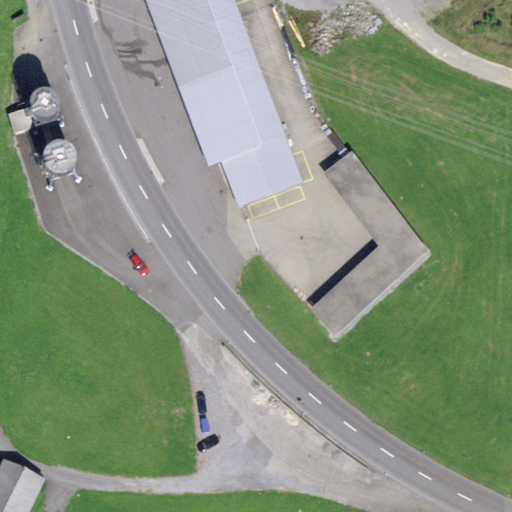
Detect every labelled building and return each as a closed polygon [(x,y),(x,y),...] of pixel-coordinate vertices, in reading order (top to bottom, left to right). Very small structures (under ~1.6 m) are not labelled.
[(229,0),(144,0),(208,174),(224,168),(238,206),(298,184),(229,0)] [(43,133),(49,133),(54,132),(59,129),(62,124),(64,119),(64,113),(62,107),(58,102),(53,99),(47,98),(41,99),(35,102),(31,106),(29,112),(29,118),(30,123),(33,128),(38,131),(43,133)] [(57,187),(63,188),(69,186),(73,183),(77,179),(79,173),(79,167),(77,161),(73,156),(68,153),(61,152),(55,153),(50,156),(46,161),(43,166),(43,172),(45,177),(48,182),(52,186),(57,187)] [(353,153),(324,176),(386,251),(309,314),(333,343),(438,257),(353,153)] [(4,465),(0,473),(0,511),(30,511),(44,483),(4,465)]
